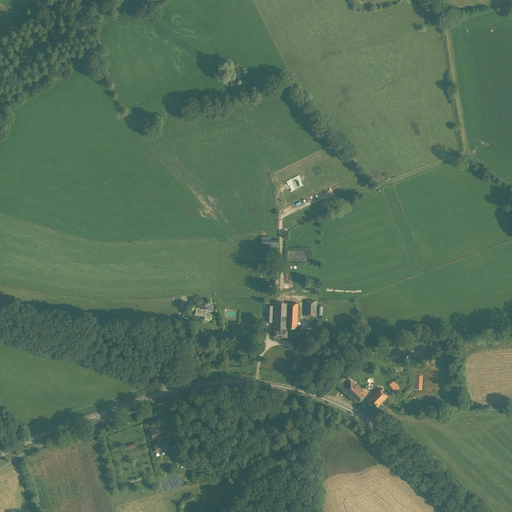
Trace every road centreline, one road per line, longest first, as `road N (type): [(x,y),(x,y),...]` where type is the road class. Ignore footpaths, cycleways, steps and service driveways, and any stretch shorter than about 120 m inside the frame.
road 1 (secondary): [(0,454),(169,389),(266,383),(348,405),(471,511)]
road 2 (track): [(466,154),(290,227)]
road 3 (track): [(511,405),(389,404),(372,421)]
